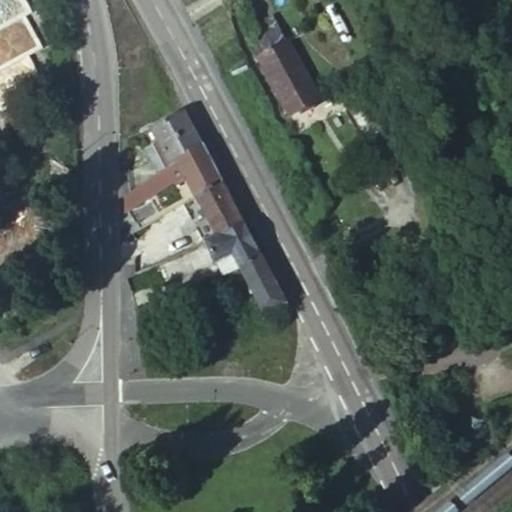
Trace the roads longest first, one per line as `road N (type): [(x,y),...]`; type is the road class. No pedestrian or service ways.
road 1 (primary): [(351,369),(150,0)]
road 2 (unclassified): [(396,461),(293,400),(212,386),(112,391)]
road 3 (primary): [(92,0),(101,279)]
road 4 (unclassified): [(351,369),(511,337)]
road 5 (primary): [(101,279),(78,356),(50,387),(27,397)]
road 6 (primary): [(0,409),(70,436),(115,470)]
